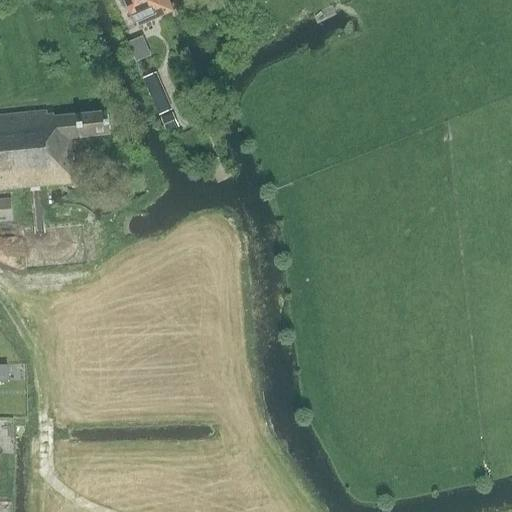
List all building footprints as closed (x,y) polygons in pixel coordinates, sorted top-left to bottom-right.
[(121,0),(121,1),(121,4),(123,7),(126,8),(129,7),(138,27),(173,12),(168,0),(121,0)] [(173,110),(164,88),(151,94),(160,116),(173,110)] [(110,135),(108,112),(54,118),(54,115),(48,116),(48,112),(0,117),(0,190),(75,183),(70,139),(110,135)] [(174,114),(162,119),(167,132),(179,128),(174,114)] [(0,222),(13,221),(11,201),(0,201),(0,222)]
